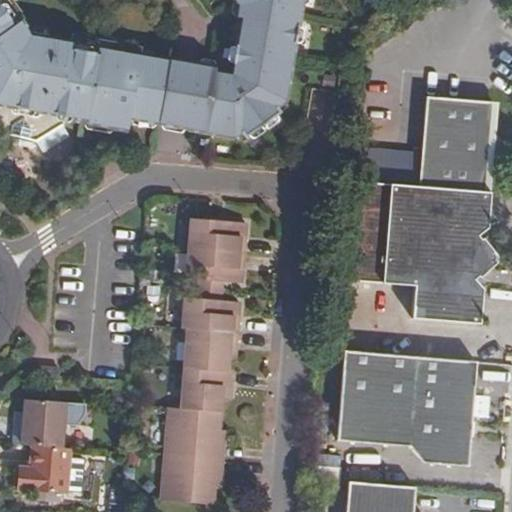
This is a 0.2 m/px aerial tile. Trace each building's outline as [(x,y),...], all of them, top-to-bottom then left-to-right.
[(105,43),(31,37),(22,24),(24,22),(9,0),(0,0),(0,130),(3,135),(34,142),(64,125),(64,119),(91,123),(91,126),(94,131),(109,134),(114,130),(115,127),(129,130),(130,118),(160,124),(171,63),(154,60),(141,57),(142,50),(105,43)] [(233,76),(215,73),(214,82),(208,81),(204,108),(209,109),(205,133),(236,139),(243,134),(246,139),(285,113),(283,109),(295,101),(311,3),(309,0),(234,0),(236,3),(239,1),(245,10),(243,11),(242,19),(233,76)] [(171,63),(160,124),(183,128),(205,133),(209,109),(204,108),(208,81),(214,82),(215,73),(216,70),(193,66),(171,62),(171,63)] [(424,99),(418,190),(484,196),(486,174),(488,170),(489,158),(492,163),(500,158),(501,144),(493,140),(489,142),(493,105),(424,99)] [(490,196),(484,196),(418,190),(358,185),(352,258),(346,257),(345,275),(351,276),(350,285),(415,291),(412,324),(480,329),(483,294),(473,284),(482,277),(484,278),(485,273),(494,265),(494,261),(492,258),(490,255),(487,255),(486,253),(487,249),(483,249),(477,239),(487,234),(490,196)] [(184,284),(200,285),(224,287),(239,289),(245,229),(217,227),(189,224),(184,284)] [(221,307),(224,287),(200,285),(199,295),(199,305),(221,307)] [(220,392),(228,392),(229,377),(227,377),(228,363),(229,350),(236,351),(239,308),(221,307),(199,305),(183,304),(181,333),(191,334),(188,375),(185,416),(169,415),(165,464),(161,505),(214,508),(215,492),(208,492),(208,481),(221,482),(223,448),(211,448),(212,437),(216,437),(219,403),(220,392)] [(229,350),(228,363),(235,364),(236,351),(229,350)] [(478,366),(345,356),(338,442),(411,450),(423,467),(469,471),(471,443),(474,442),(475,428),(472,428),(478,366)] [(34,392),(59,394),(60,381),(35,379),(34,392)] [(220,392),(219,403),(228,403),(228,392),(220,392)] [(29,455),(61,457),(62,438),(64,414),(22,411),(21,425),(16,425),(13,453),(29,455)] [(224,438),(216,437),(212,437),(211,448),(223,448),(224,438)] [(61,457),(29,455),(27,475),(19,474),(18,498),(63,501),(66,457),(61,457)] [(208,492),(215,492),(220,492),(221,482),(208,481),(208,492)] [(413,511),(416,491),(348,486),(345,511),(413,511)]
